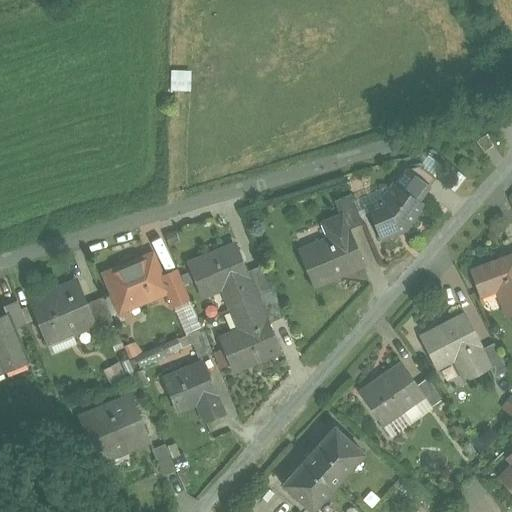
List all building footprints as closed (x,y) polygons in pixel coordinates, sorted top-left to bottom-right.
[(193,90),(193,70),(174,70),(174,90),(193,90)] [(495,146),(487,135),(478,141),(485,152),(495,146)] [(420,166),(408,170),(396,185),(419,202),(437,178),(420,166)] [(395,185),(384,201),(370,207),(383,238),(406,228),(423,205),(419,202),(396,185),(395,185)] [(364,223),(351,194),(335,201),(342,216),(343,215),(349,230),(364,223)] [(342,216),(323,224),(323,226),(325,225),(331,238),(301,251),(316,285),(344,273),(343,272),(361,264),(362,265),(364,265),(349,230),(343,215),(342,216)] [(237,246),(225,251),(224,249),(190,263),(204,296),(229,286),(237,306),(257,298),(246,272),(247,272),(237,246)] [(511,254),(470,272),(481,297),(497,290),(508,316),(511,313),(511,254)] [(152,255),(108,273),(123,310),(167,292),(162,279),(152,255)] [(247,272),(246,272),(257,298),(275,290),(264,265),(247,272)] [(179,272),(162,279),(167,292),(172,305),(190,298),(179,272)] [(60,291),(45,297),(44,296),(31,301),(46,339),(75,327),(77,331),(94,324),(86,304),(77,282),(59,289),(60,291)] [(275,290),(257,298),(267,324),(269,324),(286,316),(275,290)] [(104,297),(86,304),(94,324),(98,322),(102,330),(116,325),(104,297)] [(246,327),(222,337),(236,371),(271,356),(270,354),(280,350),(269,324),(267,324),(257,298),(237,306),(246,327)] [(18,299),(4,305),(7,312),(8,312),(15,327),(28,321),(18,299)] [(7,312),(0,315),(0,358),(5,371),(6,371),(4,365),(26,355),(28,362),(30,361),(15,327),(8,312),(7,312)] [(443,325),(419,337),(436,370),(455,360),(467,382),(492,369),(482,350),(480,346),(481,346),(467,318),(445,329),(443,325)] [(204,328),(191,334),(200,357),(214,352),(204,328)] [(495,343),(482,350),(492,369),(497,378),(510,372),(495,343)] [(113,385),(129,377),(122,362),(106,370),(113,385)] [(206,363),(167,378),(179,409),(200,401),(208,422),(226,414),(218,395),(219,394),(206,363)] [(402,364),(361,393),(384,425),(424,396),(425,396),(418,385),(402,364)] [(429,377),(418,385),(425,396),(424,396),(432,407),(444,399),(429,377)] [(133,395),(80,417),(99,463),(101,462),(100,459),(129,447),(131,450),(152,442),(133,395)] [(511,396),(511,395),(501,408),(511,417),(511,396)] [(335,426),(284,484),(313,511),(365,453),(335,426)] [(166,445),(154,450),(165,476),(177,471),(166,445)] [(511,458),(511,460),(511,467),(503,476),(511,484),(511,458)]
